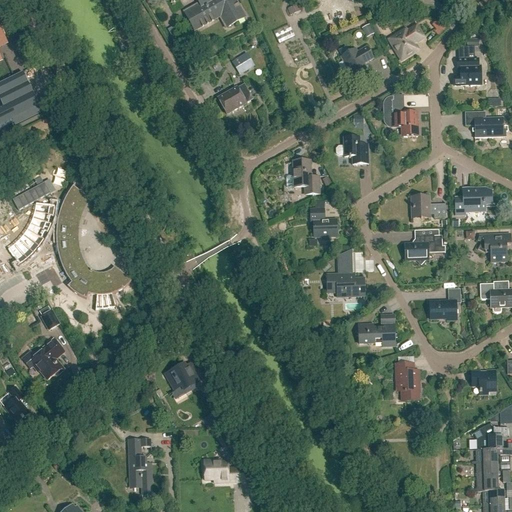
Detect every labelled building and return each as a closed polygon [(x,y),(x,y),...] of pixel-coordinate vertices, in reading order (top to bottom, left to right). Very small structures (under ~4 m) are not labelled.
[(195,0),(200,6),(185,14),(195,32),(202,28),(214,21),(221,17),(227,28),(245,18),(234,0),(195,0)] [(428,22),(434,32),(443,27),(436,16),(428,22)] [(358,25),(362,33),(370,30),(366,21),(358,25)] [(179,25),(167,31),(175,46),(186,40),(179,25)] [(294,39),(289,27),(274,33),(279,45),(294,39)] [(424,39),(417,27),(407,32),(406,30),(394,37),(395,39),(390,43),(393,49),(393,50),(395,53),(396,53),(401,62),(413,55),(413,54),(414,53),(415,52),(416,49),(414,49),(415,45),(415,44),(424,39)] [(364,65),(373,60),(367,48),(357,54),(355,50),(351,53),(347,46),(338,51),(342,58),(341,58),(353,79),(367,71),(364,65)] [(240,76),(255,67),(246,54),(232,63),(240,76)] [(478,75),(478,61),(457,61),(457,69),(459,69),(459,78),(454,78),(454,87),(481,86),(480,75),(478,75)] [(41,111),(21,74),(0,84),(0,102),(3,108),(0,109),(0,125),(10,121),(12,126),(41,111)] [(244,85),(218,100),(226,116),(231,113),(241,107),(253,101),(244,85)] [(383,106),(384,121),(384,122),(384,123),(385,124),(385,125),(386,126),(387,127),(388,128),(389,128),(390,128),(390,129),(391,129),(392,129),(393,129),(403,128),(403,138),(418,137),(417,113),(401,114),(401,108),(403,108),(403,96),(391,97),(391,99),(390,99),(389,99),(388,99),(388,100),(387,100),(386,100),(386,101),(385,101),(385,102),(385,103),(384,103),(384,104),(384,105),(383,106)] [(485,119),(485,113),(465,114),(465,128),(474,127),(474,140),(506,139),(505,129),(503,130),(503,119),(485,119)] [(359,146),(359,138),(343,139),(344,147),(338,147),(336,150),(336,154),(339,157),(344,157),(344,159),(349,158),(349,160),(351,159),(350,158),(352,158),(352,166),(368,166),(367,146),(359,146)] [(311,178),(310,164),(293,164),(293,177),(288,177),(286,179),(286,188),(288,190),(294,190),(294,188),(294,187),(302,187),(303,196),(319,195),(319,178),(311,178)] [(18,212),(50,194),(44,184),(12,201),(18,212)] [(10,249),(9,250),(20,265),(17,267),(18,268),(21,266),(24,263),(28,260),(30,258),(34,254),(36,251),(39,248),(42,245),(44,241),(47,243),(50,245),(52,244),(54,244),(56,244),(57,248),(57,251),(58,254),(59,257),(60,260),(61,264),(62,267),(63,270),(65,273),(66,275),(68,278),(70,281),(72,284),(67,288),(69,290),(71,291),(73,293),(75,294),(77,296),(79,297),(82,298),(84,299),(87,300),(89,295),(91,295),(93,296),(95,296),(97,297),(97,298),(96,312),(96,311),(103,311),(109,311),(115,309),(116,310),(115,304),(113,300),(112,296),(112,295),(114,294),(116,294),(118,293),(121,292),(123,290),(125,289),(127,287),(128,286),(130,284),(132,282),(133,280),(135,276),(130,273),(127,277),(117,269),(116,270),(115,271),(114,272),(112,274),(111,274),(109,275),(108,276),(106,276),(104,277),(102,277),(101,277),(99,277),(97,277),(95,276),(94,276),(92,275),(91,274),(89,273),(88,272),(87,271),(85,270),(84,268),(83,267),(82,264),(81,261),(80,259),(79,256),(78,253),(77,250),(76,247),(76,244),(76,241),(76,238),(76,235),(76,231),(76,228),(77,225),(77,222),(78,219),(79,216),(80,213),(82,210),(83,208),(85,205),(86,202),(88,200),(89,199),(74,188),(76,186),(75,185),(73,188),(71,190),(69,193),(67,196),(66,199),(64,202),(63,205),(61,209),(60,212),(59,215),(58,218),(57,218),(55,218),(53,217),(54,214),(55,211),(55,209),(55,205),(54,208),(36,206),(35,207),(36,207),(34,213),(33,219),(31,222),(30,225),(27,231),(24,236),(19,241),(15,246),(10,250),(10,249)] [(456,216),(465,216),(465,213),(485,213),(485,206),(491,206),(491,193),(486,190),(470,190),(470,194),(463,194),(463,199),(455,199),(456,216)] [(430,206),(430,198),(420,198),(420,201),(411,201),(411,218),(421,217),(421,220),(431,219),(430,217),(434,217),(434,219),(446,219),(445,206),(430,206)] [(325,222),(324,210),(310,211),(311,223),(314,223),(314,238),(337,237),(336,221),(325,222)] [(506,264),(506,246),(510,246),(510,236),(480,237),(477,242),(481,244),(478,251),(485,255),(491,254),(491,264),(506,264)] [(420,266),(424,261),(427,261),(427,251),(435,251),(435,237),(419,238),(419,245),(407,245),(407,262),(416,261),(420,266)] [(337,258),(338,262),(349,261),(349,252),(337,258)] [(365,298),(364,280),(349,281),(349,276),(327,276),(327,294),(344,294),(344,298),(365,298)] [(499,292),(499,285),(480,286),(481,300),(482,301),(492,301),(493,313),(494,314),(500,314),(501,312),(501,309),(511,308),(511,292),(499,292)] [(457,321),(456,304),(460,304),(460,290),(448,291),(449,303),(430,303),(430,321),(447,320),(447,322),(457,321)] [(45,303),(35,308),(37,312),(47,308),(45,303)] [(59,326),(52,312),(41,318),(49,332),(59,326)] [(395,348),(395,329),(394,317),(381,317),(381,329),(374,329),(374,328),(368,328),(368,326),(358,326),(359,345),(382,344),(382,348),(395,348)] [(420,331),(428,330),(427,322),(419,322),(420,331)] [(57,377),(64,371),(56,361),(64,353),(54,341),(40,352),(41,353),(29,363),(38,374),(39,372),(47,382),(55,375),(57,377)] [(414,372),(413,365),(396,366),(397,393),(401,393),(402,402),(420,402),(418,372),(414,372)] [(184,391),(200,382),(191,366),(185,369),(184,366),(166,376),(175,391),(182,387),(184,391)] [(495,388),(495,372),(487,373),(487,374),(480,374),(480,373),(472,373),(472,389),(479,389),(480,391),(479,391),(479,393),(480,393),(480,396),(488,396),(488,389),(495,388)] [(19,424),(30,415),(19,402),(24,398),(16,389),(9,394),(14,401),(5,409),(13,419),(14,418),(19,424)] [(223,409),(204,420),(209,429),(233,427),(223,409)] [(473,435),(477,441),(477,451),(481,451),(502,451),(502,437),(509,437),(509,429),(494,430),(492,426),(492,425),(484,429),(479,431),(479,432),(473,435)] [(236,445),(228,431),(219,437),(227,450),(236,445)] [(141,458),(141,449),(151,448),(150,441),(128,441),(129,467),(131,466),(132,486),(141,486),(142,502),(153,501),(151,465),(146,465),(146,458),(141,458)] [(511,457),(511,450),(507,451),(502,451),(481,451),(477,451),(476,451),(476,465),(497,465),(497,458),(511,457)] [(228,470),(227,464),(204,465),(204,482),(220,481),(220,484),(245,483),(245,469),(228,470)] [(477,479),(498,479),(497,465),(476,465),(477,479)] [(498,492),(498,479),(477,479),(477,493),(483,493),(498,492)] [(483,507),(505,506),(504,492),(498,492),(483,493),(483,507)]
